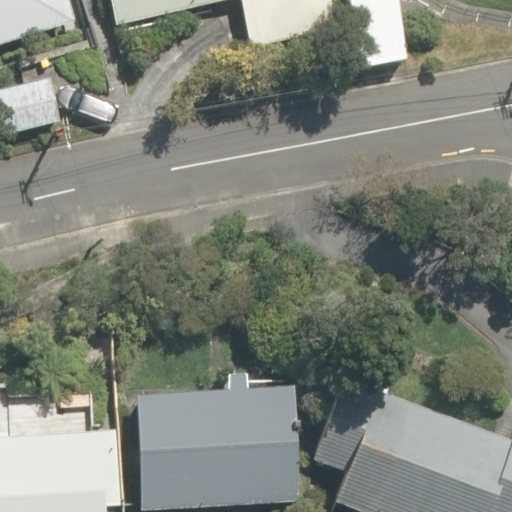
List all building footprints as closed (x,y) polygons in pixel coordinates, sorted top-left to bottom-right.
[(0,0),(0,45),(73,23),(66,0),(0,0)] [(238,0),(250,49),(333,30),(325,0),(109,0),(115,25),(227,0),(238,0)] [(341,0),(357,72),(403,62),(389,0),(341,0)] [(0,92),(0,140),(55,127),(44,81),(0,92)] [(149,251),(153,294),(197,290),(193,246),(149,251)] [(131,399),(138,511),(156,511),(293,503),(286,391),(240,394),(239,378),(222,379),(223,393),(131,399)] [(511,511),(511,430),(508,429),(502,443),(341,382),(311,461),(344,474),(332,504),(354,511),(511,511)] [(0,511),(100,511),(100,508),(114,508),(110,431),(0,437),(0,511)]
